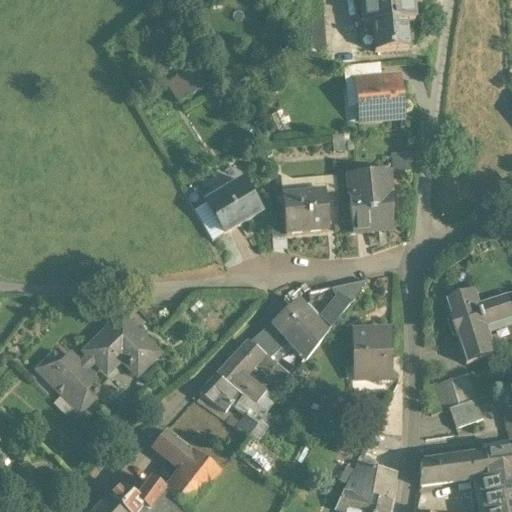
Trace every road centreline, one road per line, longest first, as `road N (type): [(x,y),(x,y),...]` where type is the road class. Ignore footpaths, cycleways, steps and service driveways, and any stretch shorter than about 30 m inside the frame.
road 1 (residential): [(402,511),(414,263)]
road 2 (residential): [(419,246),(444,0)]
road 3 (residential): [(292,279),(414,263)]
